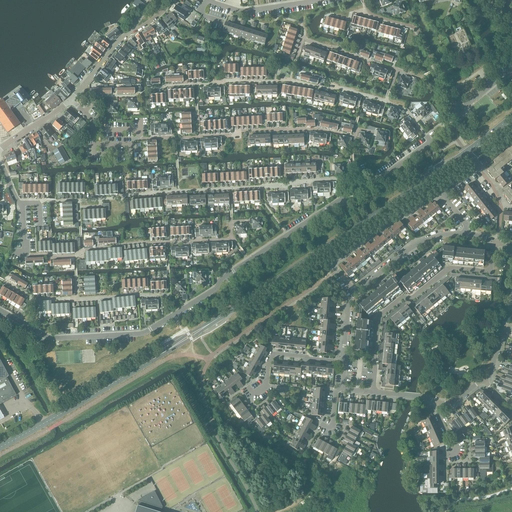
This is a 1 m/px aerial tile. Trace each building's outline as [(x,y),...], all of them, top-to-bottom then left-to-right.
[(134,6),(139,9),(142,5),(135,0),(132,4),(134,6)] [(393,6),(396,15),(406,12),(401,0),(396,2),(397,4),(393,6)] [(174,12),(173,14),(174,15),(179,18),(183,21),(186,16),(185,15),(186,12),(189,14),(192,10),(183,5),(180,8),(176,5),(173,10),(174,12)] [(171,13),(167,17),(174,26),(176,24),(174,22),(176,20),(179,18),(174,15),(173,16),(171,13)] [(351,26),(356,28),(359,18),(360,18),(361,15),(359,14),(358,17),(354,16),(351,26)] [(324,25),(330,27),(332,19),(333,19),(334,16),(332,15),(331,19),(327,17),(324,25)] [(361,29),(362,27),(364,19),(365,19),(366,16),(364,16),(363,19),(360,18),(359,18),(356,28),(361,29)] [(174,26),(167,17),(162,20),(169,29),(174,26)] [(330,27),(335,28),(337,20),(338,20),(338,17),(336,17),(336,20),(333,19),(332,19),(330,27)] [(362,27),(367,28),(369,20),(370,21),(371,18),(368,17),(368,20),(365,19),(364,19),(362,27)] [(335,28),(339,29),(342,21),(343,22),(343,19),(341,18),(341,21),(338,20),(337,20),(335,28)] [(367,28),(371,30),(374,22),(375,22),(375,19),(373,18),(373,21),(370,21),(369,20),(367,28)] [(342,21),(339,29),(345,31),(347,23),(348,20),(346,19),(345,22),(343,22),(342,21)] [(167,30),(166,28),(160,20),(155,25),(157,28),(155,30),(159,36),(162,34),(167,30)] [(374,22),(371,30),(377,31),(379,23),(380,23),(380,20),(378,20),(377,23),(375,22),(374,22)] [(229,33),(231,24),(226,22),(223,31),(229,33)] [(379,33),(384,35),(386,27),(387,27),(388,24),(386,23),(385,26),(381,25),(379,33)] [(384,35),(389,36),(391,28),(392,28),(393,25),(391,25),(390,28),(387,27),(386,27),(384,35)] [(389,36),(394,37),(396,29),(397,29),(398,26),(396,26),(395,29),(392,28),(391,28),(389,36)] [(146,30),(152,39),(156,36),(155,34),(151,27),(150,27),(149,28),(148,29),(146,30)] [(396,29),(394,37),(398,38),(398,39),(400,40),(402,36),(400,36),(401,31),(402,31),(403,28),(400,27),(400,30),(397,29),(396,29)] [(111,42),(121,35),(120,34),(119,32),(116,28),(106,36),(111,42)] [(142,33),(141,33),(145,40),(147,42),(150,40),(149,40),(151,39),(146,30),(144,31),(143,31),(142,32),(142,33)] [(145,40),(141,33),(135,36),(137,41),(135,42),(140,51),(143,49),(140,46),(146,42),(145,40)] [(268,36),(262,34),(260,42),(265,44),(268,36)] [(110,44),(104,40),(102,42),(100,40),(101,39),(99,37),(95,42),(97,43),(94,46),(103,53),(107,48),(110,44)] [(127,43),(133,48),(136,52),(138,50),(135,47),(136,45),(130,40),(127,43)] [(126,44),(122,49),(130,56),(134,51),(126,44)] [(304,55),(310,56),(313,48),(314,48),(315,45),(313,44),(312,47),(308,46),(304,55)] [(310,56),(314,58),(317,49),(318,50),(319,47),(317,46),(316,49),(314,48),(313,48),(310,56)] [(90,55),(97,61),(102,54),(94,47),(91,50),(92,50),(90,51),(92,53),(90,55)] [(314,58),(319,60),(322,51),(323,52),(324,48),(322,48),(321,51),(318,50),(317,49),(314,58)] [(122,49),(118,53),(126,60),(130,56),(122,49)] [(322,51),(319,60),(324,62),(327,53),(328,53),(329,50),(327,49),(326,53),(323,52),(322,51)] [(332,64),(332,62),(335,54),(336,55),(337,52),(335,51),(334,54),(330,53),(327,62),(332,64)] [(372,57),(372,56),(373,55),(362,51),(360,56),(368,59),(369,56),(372,57)] [(383,62),(384,60),(383,60),(385,55),(374,51),(373,55),(372,56),(375,57),(374,59),(383,62)] [(126,60),(118,53),(114,58),(120,63),(122,60),(124,62),(126,60)] [(332,62),(337,64),(340,56),(341,56),(342,53),(340,53),(339,56),(336,55),(335,54),(332,62)] [(336,66),(341,68),(345,58),(346,58),(347,55),(345,54),(344,57),(341,56),(340,56),(337,64),(336,66)] [(383,60),(384,60),(392,63),(393,60),(395,61),(396,58),(385,54),(385,55),(383,60)] [(341,68),(346,69),(349,60),(350,60),(352,57),(349,56),(348,59),(346,58),(345,58),(341,68)] [(84,62),(81,59),(78,62),(84,67),(87,69),(91,64),(88,62),(90,60),(87,58),(84,62)] [(111,58),(108,63),(115,68),(116,66),(114,65),(116,62),(111,58)] [(346,69),(351,71),(354,61),(355,62),(356,59),(354,58),(353,61),(350,60),(349,60),(346,69)] [(354,61),(351,71),(351,70),(359,73),(362,64),(360,63),(361,60),(359,60),(358,63),(355,62),(354,61)] [(78,62),(69,72),(75,77),(84,67),(78,62)] [(115,68),(108,63),(105,67),(110,71),(112,68),(114,70),(115,68)] [(373,76),(379,78),(382,68),(373,64),(370,72),(374,73),(373,76)] [(382,68),(379,78),(385,80),(385,77),(389,79),(392,71),(382,68)] [(99,73),(101,75),(100,78),(106,83),(111,76),(103,69),(99,73)] [(204,71),(199,71),(199,79),(198,79),(198,83),(200,83),(200,79),(205,79),(204,77),(206,77),(206,74),(206,70),(204,70),(204,71)] [(67,80),(73,85),(77,80),(75,77),(69,72),(67,75),(70,78),(67,80)] [(180,74),(174,75),(175,82),(184,82),(183,79),(186,79),(186,76),(180,77),(180,74)] [(301,80),(309,82),(311,77),(299,74),(298,77),(301,78),(301,80)] [(311,77),(309,82),(318,85),(318,82),(321,83),(322,80),(318,79),(319,76),(311,74),(311,77)] [(163,77),(163,79),(163,80),(166,80),(166,83),(175,82),(174,75),(169,75),(170,77),(163,77)] [(400,77),(397,86),(406,89),(410,78),(406,76),(405,78),(400,77)] [(61,84),(63,86),(60,90),(67,97),(71,93),(67,88),(68,87),(63,82),(61,84)] [(282,94),(287,95),(288,86),(289,87),(290,83),(288,83),(287,86),(283,86),(282,94)] [(292,97),(292,95),(293,87),(294,87),(295,84),(293,84),(292,87),(289,87),(288,86),(287,95),(286,97),(292,97)] [(114,85),(114,89),(114,92),(117,92),(117,94),(125,94),(125,89),(117,89),(117,85),(114,85)] [(215,98),(214,87),(204,88),(204,96),(208,96),(208,98),(215,98)] [(224,87),(214,87),(215,98),(221,98),(221,95),(225,95),(224,87)] [(308,90),(307,98),(307,100),(312,101),(313,91),(314,91),(315,88),(313,87),(312,90),(309,90),(308,90)] [(313,102),(319,103),(321,92),(322,92),(323,89),(321,89),(320,92),(316,91),(313,102)] [(58,92),(56,90),(54,93),(57,96),(58,96),(63,101),(67,97),(60,90),(58,92)] [(324,104),(324,102),(326,93),(327,94),(328,91),(326,90),(325,93),(322,92),(321,92),(319,103),(324,104)] [(11,111),(26,99),(20,91),(5,102),(11,111)] [(324,102),(329,104),(331,95),(332,95),(333,92),(331,91),(330,94),(327,94),(326,93),(324,102)] [(155,95),(156,95),(156,92),(154,92),(154,95),(150,95),(150,100),(148,100),(148,104),(156,104),(155,95)] [(331,95),(329,104),(334,105),(336,96),(337,96),(338,93),(336,93),(335,96),(332,95),(331,95)] [(342,104),(349,106),(351,95),(342,93),(339,100),(343,101),(342,104)] [(351,95),(349,106),(355,107),(355,105),(359,106),(361,98),(351,95)] [(55,96),(47,104),(52,110),(61,102),(55,96)] [(0,101),(0,122),(7,133),(20,124),(2,99),(0,101)] [(125,99),(125,104),(127,104),(127,109),(137,109),(137,99),(125,99)] [(107,103),(108,113),(117,113),(117,101),(112,101),(112,103),(107,103)] [(366,112),(372,114),(375,104),(365,101),(363,109),(367,110),(366,112)] [(375,104),(372,114),(378,116),(379,113),(383,114),(385,106),(375,104)] [(431,113),(425,105),(415,112),(418,116),(420,114),(423,118),(431,113)] [(391,107),(387,116),(397,120),(398,115),(401,116),(403,111),(391,107)] [(69,125),(72,127),(75,123),(73,121),(77,117),(69,109),(64,115),(68,119),(65,122),(69,125)] [(257,115),(257,117),(257,125),(256,125),(256,128),(259,128),(258,125),(265,125),(265,121),(262,121),(262,117),(262,114),(257,115)] [(315,124),(318,124),(318,121),(319,117),(316,117),(317,121),(306,121),(306,124),(306,127),(315,126),(315,124)] [(320,127),(329,129),(330,123),(323,122),(323,117),(320,117),(319,117),(318,121),(318,124),(318,127),(320,127)] [(83,128),(85,120),(79,118),(77,127),(83,128)] [(401,127),(405,132),(413,126),(407,118),(401,122),(403,126),(401,127)] [(67,127),(58,119),(55,123),(53,123),(53,125),(52,125),(59,131),(61,128),(64,130),(67,127)] [(209,131),(208,122),(208,120),(206,119),(205,120),(204,121),(203,122),(201,122),(201,127),(203,126),(203,131),(202,131),(203,134),(205,134),(205,131),(208,131),(209,131)] [(341,126),(341,129),(343,129),(343,132),(352,134),(353,128),(353,129),(355,122),(351,121),(349,127),(341,126)] [(162,135),(161,125),(155,125),(155,128),(151,128),(152,136),(162,135)] [(168,125),(161,125),(162,135),(172,135),(172,127),(168,127),(168,125)] [(52,135),(46,126),(39,131),(46,139),(52,135)] [(63,131),(70,137),(72,135),(73,137),(76,134),(74,132),(68,126),(67,127),(64,130),(63,131)] [(413,126),(405,132),(408,137),(410,136),(413,139),(419,134),(413,126)] [(375,141),(385,143),(387,133),(375,131),(374,135),(376,136),(375,141)] [(255,136),(256,136),(256,132),(254,132),(254,136),(250,136),(250,140),(248,140),(248,146),(251,146),(250,145),(255,145),(255,136)] [(313,143),(320,144),(321,133),(311,132),(310,140),(314,140),(313,143)] [(38,140),(40,139),(36,133),(28,138),(32,144),(32,143),(34,146),(38,143),(37,142),(38,141),(38,140)] [(321,133),(320,144),(326,144),(326,142),(330,142),(331,134),(321,133)] [(359,143),(363,144),(368,145),(370,136),(358,133),(357,138),(360,138),(359,143)] [(340,136),(338,144),(338,145),(347,148),(348,143),(351,143),(352,138),(340,136)] [(221,137),(211,138),(212,149),(218,148),(218,146),(222,145),(221,137)] [(34,150),(27,138),(22,141),(27,148),(29,147),(32,152),(34,150)] [(201,138),(201,140),(201,146),(205,146),(205,149),(212,149),(211,138),(201,138)] [(201,140),(191,141),(191,152),(198,151),(198,149),(201,148),(201,146),(201,140)] [(191,152),(191,141),(181,141),(181,152),(191,152)] [(20,150),(23,154),(24,157),(28,154),(28,153),(27,151),(23,145),(21,146),(20,146),(20,147),(19,148),(20,150)] [(511,146),(503,154),(510,162),(511,160),(511,146)] [(52,152),(60,165),(69,160),(61,147),(52,152)] [(4,156),(7,162),(16,159),(14,152),(10,153),(11,154),(4,156)] [(503,154),(493,161),(496,164),(501,170),(510,162),(503,154)] [(315,163),(310,163),(310,173),(309,173),(309,176),(312,176),(311,173),(316,172),(315,169),(318,169),(318,163),(315,163)] [(332,171),(335,171),(335,175),(340,174),(340,177),(345,177),(344,164),(332,165),(332,171)] [(497,179),(504,174),(504,173),(501,170),(496,164),(487,171),(495,180),(495,181),(497,179)] [(497,179),(500,183),(507,178),(504,174),(497,179)] [(168,177),(162,178),(163,188),(173,188),(172,180),(168,180),(168,177)] [(163,188),(162,178),(156,178),(156,181),(152,181),(152,189),(163,188)] [(507,178),(500,183),(503,188),(510,182),(507,178)] [(142,179),(142,181),(142,189),(141,190),(141,193),(143,193),(143,189),(147,189),(147,184),(149,184),(149,180),(147,180),(147,179),(142,179)] [(333,182),(323,183),(323,193),(329,193),(329,190),(333,190),(333,182)] [(323,193),(323,183),(313,183),(313,191),(317,191),(317,194),(323,193)] [(465,189),(468,193),(477,185),(474,187),(472,183),(465,189)] [(468,193),(471,197),(481,189),(480,189),(478,190),(476,188),(478,186),(477,185),(468,193)] [(503,194),(507,198),(511,193),(511,191),(510,188),(508,186),(503,190),(505,192),(503,194)] [(301,200),(300,189),(290,190),(291,200),(297,200),(297,203),(301,203),(301,200)] [(310,189),(300,189),(301,200),(307,200),(307,197),(311,197),(310,189)] [(471,197),(474,201),(484,193),(483,193),(481,194),(479,192),(481,190),(481,189),(471,197)] [(238,193),(240,193),(239,190),(237,190),(237,193),(232,193),(232,200),(234,200),(234,204),(239,204),(238,193)] [(6,202),(9,201),(11,205),(15,203),(10,192),(3,195),(6,202)] [(288,192),(277,193),(278,204),(284,203),(284,201),(288,200),(288,192)] [(171,196),(172,196),(172,193),(170,193),(170,196),(166,196),(166,200),(163,200),(164,206),(171,205),(171,196)] [(278,204),(277,193),(267,194),(268,202),(272,201),(272,204),(278,204)] [(474,201),(478,205),(487,197),(486,197),(484,198),(482,196),(484,194),(484,193),(474,201)] [(478,205),(481,209),(490,201),(487,202),(485,200),(488,198),(487,197),(478,205)] [(430,201),(428,203),(436,213),(440,209),(435,202),(433,205),(430,201)] [(481,209),(484,213),(493,205),(490,206),(488,204),(491,202),(490,201),(481,209)] [(428,208),(426,210),(431,216),(436,213),(428,203),(426,205),(428,208)] [(484,213),(487,217),(497,209),(496,208),(494,210),(492,208),(494,206),(493,205),(484,213)] [(421,209),(419,210),(427,220),(431,216),(426,210),(424,212),(421,209)] [(497,209),(487,217),(490,221),(494,218),(498,215),(495,212),(497,210),(497,209)] [(419,215),(417,217),(422,224),(427,220),(419,210),(417,212),(419,215)] [(412,216),(410,218),(418,227),(422,224),(417,217),(415,219),(412,216)] [(418,227),(410,218),(408,219),(411,222),(408,224),(414,231),(418,227)] [(249,219),(250,224),(252,224),(252,229),(262,228),(262,219),(249,219)] [(396,222),(394,224),(401,232),(405,228),(400,221),(397,224),(396,222)] [(211,226),(205,226),(205,237),(216,236),(215,232),(217,232),(217,223),(213,223),(213,225),(211,225),(211,226)] [(237,235),(240,235),(240,237),(241,238),(246,237),(247,236),(246,234),(247,234),(246,224),(234,225),(234,230),(236,230),(237,235)] [(393,227),(391,229),(396,235),(401,232),(394,224),(392,226),(393,227)] [(205,237),(205,226),(199,226),(199,229),(195,229),(195,237),(205,237)] [(387,229),(385,231),(392,239),(396,235),(391,229),(389,231),(387,229)] [(384,234),(382,236),(387,243),(392,239),(385,231),(383,233),(384,234)] [(377,235),(375,237),(383,246),(387,243),(382,236),(380,238),(377,235)] [(375,241),(373,243),(379,250),(383,246),(375,237),(373,238),(375,241)] [(222,242),(211,243),(212,251),(216,251),(216,253),(222,253),(222,242)] [(232,242),(222,242),(222,253),(228,253),(228,250),(232,250),(232,242)] [(368,242),(366,244),(374,253),(379,250),(373,243),(371,245),(368,242)] [(211,243),(201,244),(202,254),(208,254),(208,251),(212,251),(211,243)] [(191,244),(191,246),(192,252),(195,252),(196,254),(202,254),(201,244),(191,244)] [(367,249),(364,251),(370,257),(374,253),(366,244),(364,246),(367,249)] [(191,246),(181,247),(182,257),(188,257),(188,254),(192,254),(192,252),(191,246)] [(182,257),(181,247),(171,247),(171,255),(175,255),(175,257),(182,257)] [(443,258),(484,262),(485,252),(444,247),(443,258)] [(360,249),(357,251),(365,261),(370,257),(364,251),(362,252),(360,249)] [(358,256),(355,258),(361,264),(365,261),(357,251),(355,253),(358,256)] [(400,282),(406,290),(407,290),(439,264),(435,259),(438,256),(435,251),(431,254),(432,256),(400,282)] [(351,257),(348,258),(356,268),(361,264),(355,258),(353,260),(351,257)] [(349,263),(347,265),(352,272),(356,268),(348,258),(347,260),(349,263)] [(86,263),(86,260),(78,260),(79,270),(86,270),(86,263)] [(352,272),(347,265),(344,267),(342,264),(340,266),(347,275),(352,272)] [(196,279),(196,282),(201,282),(201,284),(206,284),(205,272),(193,273),(193,279),(196,279)] [(9,280),(17,284),(20,279),(19,279),(21,277),(17,275),(16,277),(10,274),(8,276),(11,278),(9,280)] [(395,275),(392,277),(391,278),(392,280),(360,306),(367,314),(399,288),(397,285),(398,284),(396,282),(399,279),(395,275)] [(20,279),(17,284),(25,289),(26,286),(29,288),(30,285),(20,279)] [(175,283),(175,293),(180,292),(181,295),(185,294),(185,282),(175,283)] [(443,285),(438,288),(446,298),(450,294),(443,285)] [(0,290),(0,295),(3,297),(7,289),(8,290),(9,287),(7,286),(6,289),(2,287),(0,290)] [(438,288),(434,291),(442,301),(446,298),(438,288)] [(3,297),(7,299),(11,292),(12,293),(14,290),(12,289),(10,291),(8,290),(7,289),(3,297)] [(7,299),(11,302),(16,295),(18,292),(16,291),(15,294),(12,293),(11,292),(7,299)] [(434,291),(430,295),(438,304),(442,301),(434,291)] [(11,302),(16,304),(20,297),(21,298),(22,295),(21,294),(19,297),(16,295),(11,302)] [(430,295),(426,298),(434,308),(438,304),(430,295)] [(16,304),(20,306),(24,299),(24,300),(25,300),(27,297),(25,296),(23,299),(21,298),(20,297),(16,304)] [(426,298),(423,301),(431,311),(434,308),(426,298)] [(151,310),(151,299),(141,300),(141,308),(145,308),(145,310),(151,310)] [(161,299),(151,299),(151,310),(158,310),(158,307),(161,307),(161,299)] [(423,301),(419,304),(427,314),(431,311),(423,301)] [(427,314),(419,304),(414,308),(422,317),(427,314)] [(407,305),(402,309),(410,318),(414,315),(407,305)] [(402,309),(398,312),(406,322),(410,318),(402,309)] [(398,312),(395,315),(402,325),(406,322),(398,312)] [(355,351),(365,352),(368,321),(362,321),(362,316),(356,315),(356,318),(358,318),(355,351)] [(402,325),(395,315),(390,318),(398,328),(402,325)] [(276,348),(278,349),(280,337),(274,337),(273,343),(271,342),(270,345),(276,346),(276,348)] [(259,345),(257,350),(267,355),(268,353),(265,352),(268,347),(266,345),(265,348),(259,345)] [(257,350),(254,354),(262,358),(263,356),(265,357),(267,355),(257,350)] [(254,354),(251,359),(261,364),(262,362),(260,361),(262,358),(254,354)] [(251,359),(249,364),(256,368),(258,365),(260,367),(261,364),(251,359)] [(0,401),(1,403),(16,395),(7,377),(9,376),(0,360),(0,401)] [(274,373),(279,374),(280,365),(277,365),(277,362),(275,362),(274,365),(272,365),(271,367),(274,367),(274,373)] [(249,364),(246,368),(256,374),(257,372),(255,370),(256,368),(249,364)] [(256,374),(246,368),(243,373),(251,378),(252,375),(255,376),(256,374)] [(237,373),(233,376),(241,387),(243,386),(240,381),(243,379),(237,373)] [(233,376),(228,379),(234,386),(236,384),(239,389),(241,387),(233,376)] [(228,379),(224,383),(233,394),(235,392),(231,388),(234,386),(228,379)] [(504,383),(503,385),(511,388),(511,383),(501,379),(500,381),(504,383)] [(224,383),(220,386),(225,393),(227,391),(231,395),(233,394),(224,383)] [(511,388),(503,385),(501,391),(507,393),(506,395),(509,397),(511,388)] [(225,393),(220,386),(215,389),(216,390),(214,392),(218,398),(221,396),(222,398),(224,397),(223,395),(225,393)] [(478,398),(482,402),(490,394),(488,393),(486,394),(482,390),(481,389),(479,390),(481,392),(480,392),(482,394),(478,398)] [(481,404),(484,408),(492,400),(490,398),(492,396),(490,394),(482,402),(481,404)] [(230,402),(235,409),(242,403),(239,399),(234,402),(232,400),(230,402)] [(235,409),(238,413),(246,407),(244,405),(248,403),(246,400),(242,403),(235,409)] [(488,411),(490,410),(498,402),(496,400),(494,402),(492,400),(484,408),(488,411)] [(269,406),(266,408),(272,415),(276,412),(271,404),(268,401),(266,402),(269,406)] [(275,401),(271,404),(276,412),(283,407),(281,404),(279,406),(275,401)] [(490,410),(493,414),(500,408),(498,406),(500,404),(498,402),(490,410)] [(391,403),(383,403),(382,412),(388,413),(388,406),(391,407),(391,403)] [(264,409),(262,411),(268,418),(272,415),(266,408),(264,404),(261,406),(264,409)] [(238,413),(241,418),(249,412),(247,410),(251,407),(249,405),(246,407),(238,413)] [(467,407),(465,408),(473,420),(478,416),(474,411),(476,410),(474,407),(470,410),(467,407)] [(465,413),(463,415),(469,423),(473,420),(465,408),(463,410),(465,413)] [(493,414),(497,418),(505,410),(504,408),(502,410),(500,408),(493,414)] [(497,418),(501,422),(507,415),(505,413),(507,411),(505,410),(497,418)] [(263,416),(261,418),(266,425),(271,422),(268,418),(262,411),(260,412),(263,416)] [(249,412),(241,418),(245,422),(250,418),(251,420),(254,418),(249,412)] [(458,413),(456,414),(464,426),(469,423),(463,415),(461,416),(458,413)] [(457,420),(454,421),(460,429),(464,426),(456,414),(454,416),(457,420)] [(507,415),(501,422),(505,426),(511,418),(511,416),(509,417),(507,415)] [(423,422),(425,427),(436,423),(435,421),(432,422),(430,416),(427,417),(428,420),(423,422)] [(305,417),(303,422),(315,429),(316,427),(312,424),(313,421),(305,417)] [(266,425),(261,418),(254,423),(256,425),(258,424),(262,429),(266,425)] [(460,429),(454,421),(450,425),(453,430),(451,431),(453,434),(460,429)] [(303,422),(300,427),(308,431),(309,428),(314,431),(315,429),(303,422)] [(425,427),(427,432),(435,429),(434,426),(437,425),(436,423),(425,427)] [(352,426),(350,431),(358,436),(362,429),(359,427),(358,429),(352,426)] [(486,426),(483,428),(489,435),(492,433),(486,426)] [(300,427),(298,431),(310,438),(311,436),(306,433),(308,431),(300,427)] [(503,431),(505,436),(511,433),(511,430),(511,431),(511,428),(503,431)] [(348,434),(347,436),(355,441),(358,436),(350,431),(346,429),(344,431),(348,434)] [(427,432),(430,437),(440,433),(439,430),(437,432),(435,429),(427,432)] [(298,431),(295,436),(302,440),(304,438),(309,440),(310,438),(298,431)] [(430,437),(432,442),(440,439),(439,436),(441,435),(440,433),(430,437)] [(346,438),(344,441),(353,445),(355,441),(347,436),(343,434),(342,436),(346,438)] [(295,436),(292,441),(305,448),(306,446),(301,443),(302,440),(295,436)] [(319,450),(323,453),(328,444),(326,443),(328,439),(326,438),(323,442),(319,450)] [(311,446),(319,450),(323,442),(318,439),(315,444),(313,443),(311,446)] [(440,439),(432,442),(434,447),(444,443),(443,440),(441,441),(440,439)] [(475,441),(475,447),(485,447),(485,439),(481,439),(481,441),(475,441)] [(323,453),(328,455),(333,447),(330,446),(333,442),(330,440),(328,444),(323,453)] [(305,448),(292,441),(290,446),(297,450),(299,447),(304,450),(305,448)] [(346,448),(354,452),(357,454),(360,449),(353,445),(344,441),(343,443),(347,445),(346,448)] [(333,447),(328,455),(333,458),(336,453),(338,454),(340,451),(333,447)] [(354,452),(346,448),(342,455),(345,456),(346,454),(351,457),(354,452)] [(489,463),(480,463),(480,472),(481,472),(481,481),(486,481),(486,473),(487,473),(487,472),(492,472),(492,463),(489,463)] [(457,479),(457,469),(452,469),(452,475),(449,475),(449,479),(457,479)] [(477,469),(468,469),(468,479),(474,479),(474,472),(477,472),(477,469)] [(158,500),(154,491),(145,496),(146,497),(138,501),(137,506),(134,511),(160,511),(161,508),(157,500),(158,500)]
